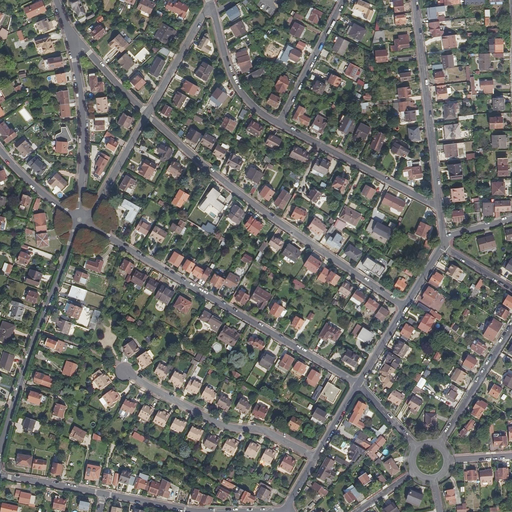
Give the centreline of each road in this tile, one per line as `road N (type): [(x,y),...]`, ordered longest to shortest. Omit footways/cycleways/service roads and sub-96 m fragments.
road 1 (residential): [(404,307),(199,164),(147,114)]
road 2 (residential): [(85,223),(357,384)]
road 3 (residential): [(0,447),(76,225)]
road 4 (residential): [(313,457),(268,432),(217,423),(124,372)]
road 5 (residential): [(438,207),(414,0)]
road 6 (residential): [(276,124),(438,207)]
road 7 (residential): [(80,213),(83,126),(70,36)]
road 8 (residential): [(209,2),(238,92),(276,124)]
road 9 (residential): [(276,124),(343,0)]
road 10 (residential): [(438,443),(511,323)]
road 11 (residential): [(209,2),(147,114)]
road 12 (residential): [(147,114),(86,217)]
